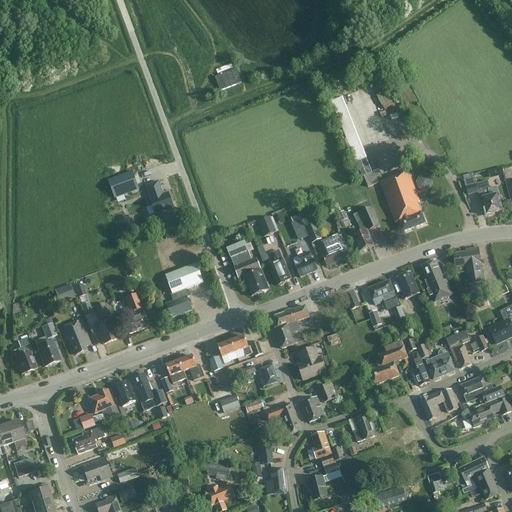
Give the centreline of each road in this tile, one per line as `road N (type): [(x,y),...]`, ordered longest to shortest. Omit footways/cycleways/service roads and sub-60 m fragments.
road 1 (tertiary): [(264,309),(464,238),(511,232)]
road 2 (tertiary): [(36,392),(264,309)]
road 3 (residential): [(306,432),(264,309)]
